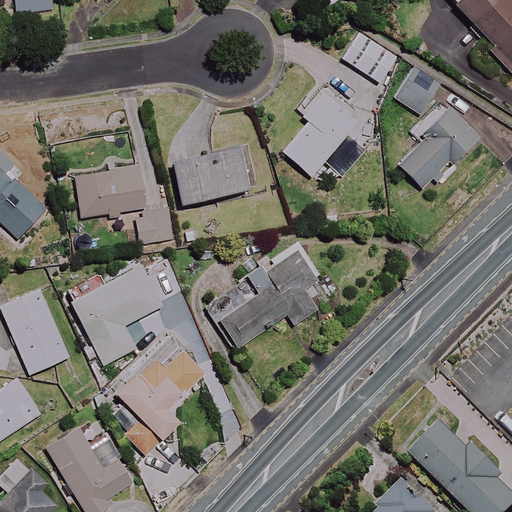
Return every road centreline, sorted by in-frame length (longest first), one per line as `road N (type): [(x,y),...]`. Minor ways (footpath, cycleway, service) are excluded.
road 1 (secondary): [(233,511),(511,228)]
road 2 (residential): [(0,85),(229,53)]
